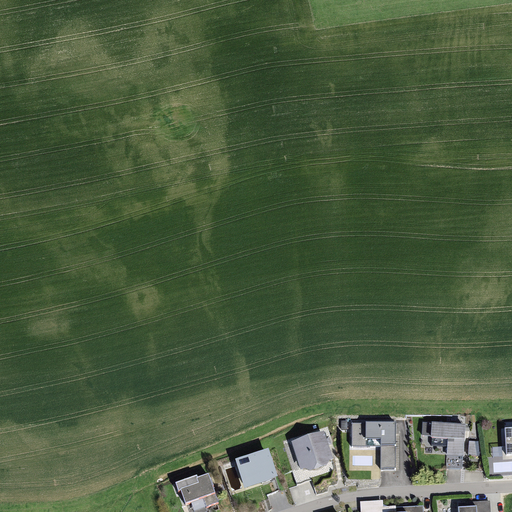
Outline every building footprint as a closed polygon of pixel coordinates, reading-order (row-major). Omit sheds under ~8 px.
[(403,418),(348,418),(347,448),(384,448),(384,465),(403,465),(403,418)] [(464,423),(431,421),(431,437),(448,438),(447,455),(463,455),(464,423)] [(511,426),(503,426),(504,456),(511,455),(511,426)] [(335,429),(302,440),(315,477),(348,465),(335,429)] [(286,476),(276,444),(239,454),(247,482),(274,474),(276,479),(286,476)] [(213,472),(183,484),(193,511),(207,511),(226,504),(213,472)] [(501,511),(500,495),(463,500),(464,511),(501,511)] [(435,511),(434,500),(396,504),(397,511),(435,511)]
